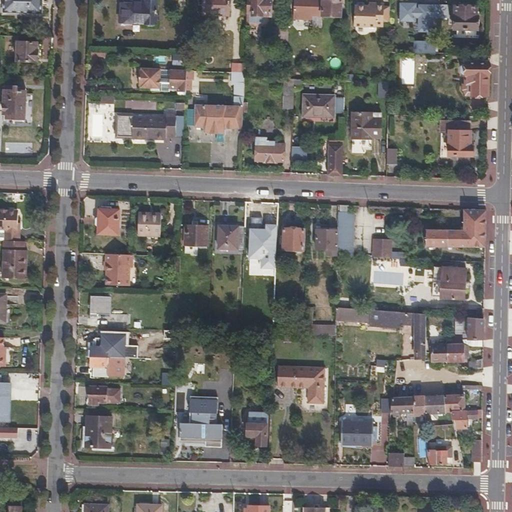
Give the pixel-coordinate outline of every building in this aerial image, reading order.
[(41,0),(5,0),(5,11),(42,12),(41,0)] [(130,0),(130,3),(122,3),(121,21),(156,23),(158,0),(152,0),(130,0)] [(205,0),(205,13),(230,14),(230,0),(205,0)] [(269,15),(272,15),(272,0),(254,0),(254,15),(247,15),(247,25),(265,25),(269,21),(269,15)] [(341,0),(313,0),(313,14),(341,15),(341,0)] [(439,0),(424,0),(400,0),(400,19),(418,20),(418,30),(438,31),(439,0)] [(384,25),(385,21),(385,5),(385,2),(376,2),(377,5),(370,5),(355,5),(355,25),(370,26),(376,26),(376,25),(384,25)] [(457,28),(457,37),(475,37),(475,28),(478,28),(479,14),(475,14),(476,5),(455,5),(455,28),(457,28)] [(269,40),(279,41),(280,26),(270,26),(269,40)] [(280,26),(279,41),(288,41),(289,27),(280,26)] [(417,43),(417,52),(436,53),(436,41),(423,41),(422,43),(417,43)] [(38,43),(19,42),(18,60),(37,60),(38,43)] [(489,94),(490,54),(468,54),(468,83),(472,83),(473,94),(489,94)] [(235,84),(235,85),(235,96),(244,96),(245,63),(233,63),(232,83),(235,84)] [(187,89),(188,68),(172,68),(171,77),(161,77),(162,68),(162,67),(143,67),(143,69),(141,69),(141,84),(143,83),(143,86),(161,86),(161,89),(171,89),(171,86),(179,86),(179,89),(187,89)] [(162,68),(161,77),(171,77),(172,68),(162,68)] [(294,79),(285,79),(284,95),(294,95),(294,79)] [(389,81),(379,81),(378,98),(389,98),(389,81)] [(26,91),(5,90),(4,113),(7,114),(7,117),(25,118),(26,91)] [(335,95),(304,95),(304,116),(335,117),(335,95)] [(243,129),(243,106),(196,104),(195,127),(205,127),(205,132),(225,133),(225,128),(243,129)] [(133,128),(133,137),(147,138),(148,136),(166,137),(166,135),(176,135),(176,113),(166,112),(167,116),(133,114),(133,128)] [(354,113),(353,138),(372,139),(372,137),(380,137),(381,113),(354,113)] [(471,121),(441,121),(442,131),(449,131),(449,154),(473,154),(473,146),(471,145),(471,121)] [(121,137),(133,137),(133,128),(122,127),(121,137)] [(267,138),(257,138),(256,160),(284,160),(285,145),(283,145),(283,142),(267,141),(267,138)] [(342,175),(343,145),(329,144),(328,174),(342,175)] [(397,148),(388,148),(388,165),(396,165),(397,148)] [(255,202),(246,202),(246,217),(255,217),(255,202)] [(3,240),(19,241),(19,229),(17,229),(17,212),(15,210),(0,209),(0,228),(4,229),(3,240)] [(100,209),(99,233),(118,234),(119,210),(100,209)] [(349,212),(339,211),(338,231),(338,254),(338,256),(355,257),(356,212),(349,212)] [(486,211),(465,211),(465,230),(428,231),(428,246),(485,246),(486,211)] [(161,214),(139,213),(138,235),(160,235),(161,214)] [(208,225),(186,224),(184,253),(195,254),(195,245),(207,245),(208,225)] [(219,248),(244,249),(245,226),(220,225),(219,248)] [(304,229),(286,228),(285,249),(303,250),(304,229)] [(327,254),(338,254),(338,231),(316,230),(316,248),(327,248),(327,254)] [(374,257),(408,259),(408,252),(394,252),(394,239),(374,239),(374,257)] [(22,250),(23,241),(19,241),(3,240),(2,240),(0,277),(24,278),(25,264),(22,264),(22,250)] [(132,254),(106,253),(106,261),(105,261),(105,270),(106,270),(106,284),(129,285),(129,266),(132,267),(132,254)] [(443,267),(441,297),(464,298),(466,268),(443,267)] [(111,297),(91,296),(90,316),(97,316),(97,313),(110,313),(111,297)] [(312,307),(305,307),(303,334),(336,335),(336,326),(312,325),(312,307)] [(336,319),(370,321),(370,310),(337,307),(336,319)] [(425,358),(426,314),(370,310),(370,321),(370,325),(399,327),(400,324),(415,325),(415,359),(425,358)] [(483,340),(484,317),(468,317),(467,338),(483,340)] [(242,324),(241,332),(254,332),(254,325),(242,324)] [(468,359),(467,346),(464,345),(464,343),(447,344),(448,361),(465,361),(464,359),(468,359)] [(448,361),(447,344),(431,345),(431,361),(448,361)] [(125,358),(92,357),(91,375),(124,376),(125,358)] [(396,376),(397,360),(377,359),(376,367),(388,368),(388,375),(396,376)] [(482,367),(483,359),(469,362),(469,369),(482,367)] [(323,368),(278,367),(278,386),(309,386),(308,401),(323,402),(323,368)] [(20,385),(37,385),(37,373),(21,372),(20,385)] [(0,383),(0,419),(8,420),(9,384),(0,383)] [(106,386),(91,386),(90,404),(98,404),(98,401),(106,401),(106,388),(106,386)] [(120,388),(106,388),(106,401),(119,402),(120,388)] [(463,394),(462,393),(443,395),(446,412),(451,412),(451,410),(464,409),(463,394)] [(178,446),(221,447),(222,422),(209,422),(209,411),(218,412),(218,396),(190,395),(189,421),(179,420),(178,446)] [(446,412),(443,395),(425,396),(425,415),(425,420),(430,419),(431,413),(446,412)] [(425,415),(425,396),(414,397),(414,405),(413,406),(413,411),(413,416),(425,415)] [(414,405),(414,397),(391,398),(390,412),(390,413),(407,412),(413,411),(413,406),(414,405)] [(476,409),(464,409),(451,410),(451,412),(452,418),(456,418),(457,428),(467,427),(466,417),(476,417),(476,409)] [(87,415),(85,446),(110,447),(112,416),(87,415)] [(374,422),(342,421),(341,443),(373,444),(374,422)] [(427,449),(425,422),(421,422),(422,437),(419,437),(420,456),(428,456),(427,449)] [(267,423),(247,423),(247,436),(255,436),(255,445),(266,445),(267,423)] [(451,423),(435,426),(438,437),(453,434),(451,423)] [(427,449),(428,456),(428,462),(447,463),(447,456),(452,456),(451,446),(442,446),(442,449),(427,449)] [(387,465),(403,466),(404,453),(388,452),(387,465)] [(21,511),(22,499),(8,498),(8,506),(10,507),(9,511),(21,511)]
